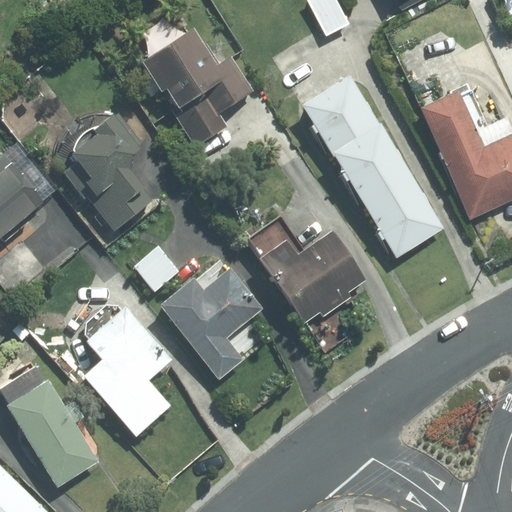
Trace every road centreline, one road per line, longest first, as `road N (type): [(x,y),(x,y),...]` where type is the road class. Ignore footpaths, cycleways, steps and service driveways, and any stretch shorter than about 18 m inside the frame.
road 1 (tertiary): [(511,324),(334,435)]
road 2 (tertiary): [(334,435),(445,511)]
road 3 (tertiary): [(334,435),(238,511)]
